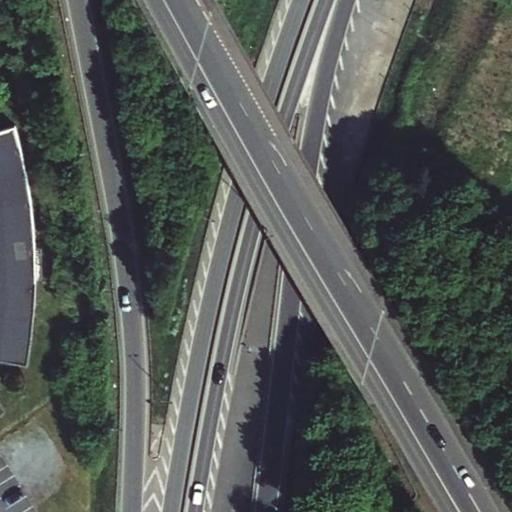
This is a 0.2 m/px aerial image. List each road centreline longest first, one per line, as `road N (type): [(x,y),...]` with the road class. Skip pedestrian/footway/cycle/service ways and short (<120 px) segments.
road 1 (tertiary): [(482,511),(178,0)]
road 2 (tertiary): [(153,0),(451,511)]
road 3 (trunk): [(195,511),(229,327),(325,0)]
road 4 (trunk): [(302,0),(220,266),(173,511)]
road 5 (trunk): [(266,511),(318,108),(344,0)]
road 6 (trunk): [(77,0),(128,282),(136,420),(130,511)]
